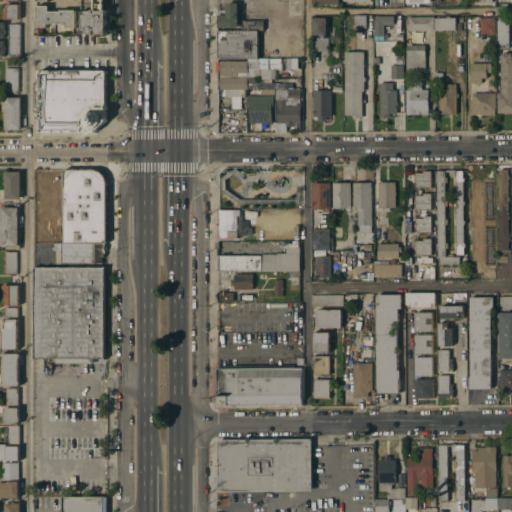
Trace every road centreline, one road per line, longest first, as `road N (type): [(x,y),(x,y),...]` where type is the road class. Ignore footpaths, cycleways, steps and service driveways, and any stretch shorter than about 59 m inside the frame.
road 1 (residential): [(511,149),(0,150)]
road 2 (residential): [(201,511),(202,203),(177,174)]
road 3 (residential): [(146,174),(124,205),(128,511)]
road 4 (residential): [(511,422),(176,425)]
road 5 (primary): [(146,152),(146,462)]
road 6 (primary): [(176,511),(176,247)]
road 7 (primary): [(176,151),(177,0)]
road 8 (residential): [(177,129),(199,107),(199,0)]
road 9 (residential): [(128,0),(132,95),(146,128)]
